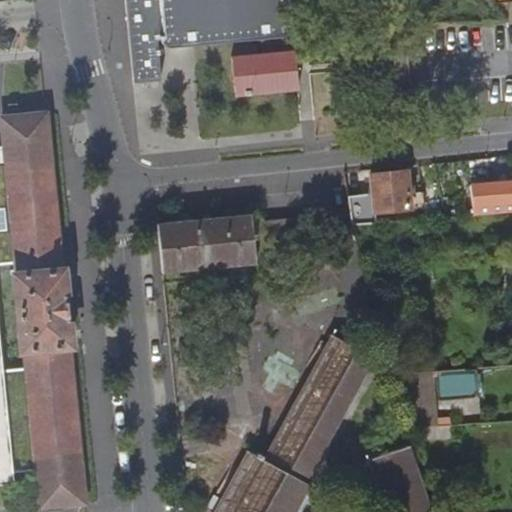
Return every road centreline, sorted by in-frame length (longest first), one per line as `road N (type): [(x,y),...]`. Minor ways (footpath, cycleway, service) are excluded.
road 1 (residential): [(116,181),(511,141)]
road 2 (residential): [(148,511),(116,181)]
road 3 (residential): [(116,181),(75,6)]
